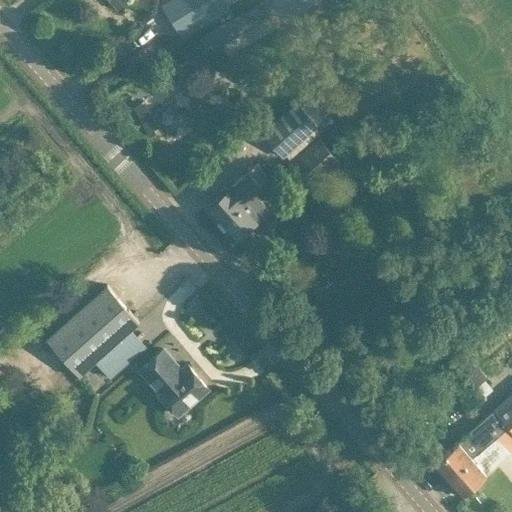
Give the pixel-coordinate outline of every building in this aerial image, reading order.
[(217,15),(207,0),(171,0),(163,6),(182,38),(217,15)] [(233,17),(215,27),(224,42),(263,20),(254,5),(233,17)] [(152,67),(137,76),(142,86),(158,77),(152,67)] [(319,125),(296,100),(262,131),(284,156),(319,125)] [(340,161),(318,137),(286,166),(308,190),(340,161)] [(221,194),(206,207),(221,224),(246,202),(245,200),(271,177),(257,161),(231,185),(221,194)] [(221,224),(235,240),(250,227),(269,209),(255,194),(247,202),(246,202),(221,224)] [(46,338),(79,375),(140,321),(107,284),(46,338)] [(163,348),(140,369),(158,389),(157,390),(178,414),(208,387),(187,363),(180,370),(173,362),(174,360),(163,348)] [(432,463),(446,479),(511,421),(511,393),(479,422),(482,426),(462,444),(459,440),(432,463)] [(511,421),(446,479),(461,496),(510,452),(509,451),(511,448),(511,421)]
